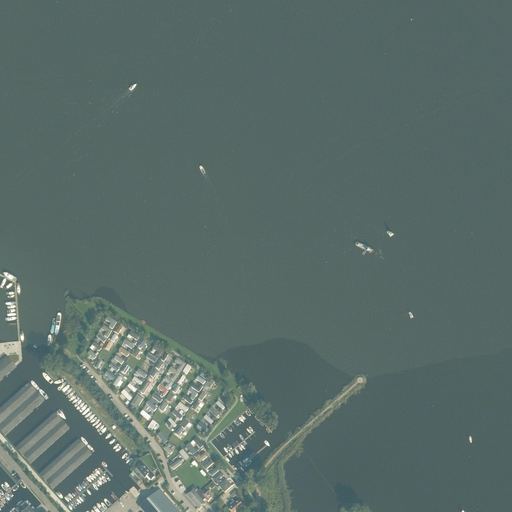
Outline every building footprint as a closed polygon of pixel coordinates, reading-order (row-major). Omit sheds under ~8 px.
[(111,324),(109,327),(112,329),(117,322),(107,316),(105,320),(111,324)] [(106,332),(104,336),(108,338),(112,330),(103,324),(103,325),(101,328),(106,332)] [(116,329),(114,332),(118,335),(123,327),(119,325),(118,325),(117,325),(115,328),(116,329)] [(140,337),(131,331),(128,335),(137,341),(140,337)] [(104,343),(106,340),(99,334),(96,337),(104,343)] [(141,349),(146,341),(142,339),(140,338),(137,343),(138,344),(137,346),(141,349)] [(132,349),(134,346),(125,339),(123,343),(132,349)] [(94,342),(92,345),(99,352),(101,349),(94,342)] [(158,359),(163,351),(155,345),(152,349),(157,352),(155,356),(154,357),(158,359)] [(127,357),(130,353),(121,347),(118,351),(127,357)] [(136,358),(141,351),(137,348),(136,350),(134,349),(133,351),(132,351),(130,354),(136,358)] [(97,356),(90,351),(87,353),(94,359),(97,356)] [(164,362),(169,354),(165,351),(164,353),(163,353),(161,356),(162,357),(161,360),(164,362)] [(0,381),(16,367),(15,366),(6,356),(0,361),(0,381)] [(121,365),(124,362),(116,356),(114,359),(121,365)] [(179,365),(176,370),(180,373),(186,364),(177,357),(174,361),(179,365)] [(159,370),(164,363),(160,360),(155,367),(159,370)] [(142,364),(150,370),(152,367),(144,361),(142,364)] [(117,372),(120,369),(111,363),(109,366),(117,372)] [(191,367),(187,365),(183,372),(186,374),(191,367)] [(153,378),(158,371),(155,369),(155,368),(153,367),(149,373),(151,374),(149,376),(153,378)] [(173,374),(170,379),(174,382),(180,373),(171,367),(168,371),(173,374)] [(139,368),(136,372),(145,378),(147,375),(139,368)] [(112,381),(115,378),(107,371),(105,374),(112,381)] [(116,387),(122,378),(119,376),(113,384),(116,387)] [(167,384),(165,387),(168,390),(174,383),(165,376),(162,380),(167,384)] [(140,385),(142,382),(135,377),(133,379),(140,385)] [(198,377),(196,380),(203,385),(206,382),(198,377)] [(210,379),(203,388),(207,391),(209,388),(210,389),(215,382),(212,379),(211,380),(210,379)] [(151,383),(147,380),(139,391),(143,394),(151,383)] [(193,383),(190,387),(199,393),(203,386),(200,383),(198,386),(193,383)] [(0,429),(5,435),(44,401),(28,384),(0,409),(0,429)] [(137,390),(130,384),(127,387),(134,392),(137,390)] [(169,391),(160,384),(157,388),(163,392),(160,396),(162,398),(163,396),(164,396),(169,391)] [(198,393),(190,388),(188,391),(192,394),(191,395),(192,396),(190,398),(193,400),(198,393)] [(222,393),(226,398),(222,402),(226,405),(227,406),(234,399),(233,398),(226,390),(222,393)] [(203,392),(198,399),(202,401),(207,394),(203,392)] [(154,393),(152,396),(160,403),(163,399),(154,393)] [(143,398),(137,394),(130,405),(136,409),(143,398)] [(191,406),(193,402),(185,396),(182,399),(191,406)] [(163,412),(168,404),(166,403),(167,402),(164,400),(159,409),(160,409),(160,410),(163,412)] [(149,401),(145,404),(154,412),(157,409),(156,408),(158,407),(156,405),(155,406),(149,401)] [(193,404),(191,407),(193,408),(192,409),(195,411),(201,403),(198,401),(195,405),(193,404)] [(216,404),(219,407),(216,410),(220,414),(223,411),(222,410),(225,408),(218,401),(216,404)] [(189,409),(180,402),(177,406),(186,412),(189,409)] [(216,418),(219,415),(212,407),(209,410),(216,418)] [(180,421),(183,418),(175,411),(172,414),(180,421)] [(148,422),(151,418),(143,412),(140,415),(148,422)] [(55,413),(24,440),(16,448),(30,464),(69,429),(55,413)] [(206,415),(203,418),(211,425),(213,422),(206,415)] [(157,424),(159,420),(154,418),(150,427),(154,429),(157,424)] [(176,425),(170,418),(168,420),(168,421),(165,423),(169,427),(171,425),(174,427),(175,428),(176,427),(175,426),(176,425)] [(191,425),(186,421),(181,427),(184,429),(186,426),(189,428),(191,425)] [(200,423),(198,426),(205,433),(202,436),(204,438),(209,431),(200,423)] [(179,437),(184,431),(180,428),(175,435),(179,437)] [(204,445),(197,438),(193,441),(200,449),(204,445)] [(79,440),(78,440),(39,475),(52,489),(91,454),(79,440)] [(169,443),(163,448),(170,455),(173,451),(171,449),(173,447),(169,443)] [(189,459),(183,451),(179,454),(186,462),(189,459)] [(194,456),(200,463),(208,456),(205,452),(201,456),(199,454),(198,455),(197,454),(194,456)] [(182,464),(179,460),(170,466),(173,470),(182,464)] [(205,470),(214,463),(211,460),(203,466),(205,470)] [(151,480),(154,477),(142,463),(136,468),(145,478),(147,476),(151,480)] [(211,477),(219,471),(217,469),(209,475),(211,477)] [(224,475),(221,472),(213,479),(215,482),(217,485),(218,484),(219,486),(222,483),(220,482),(222,481),(220,479),(224,475)] [(224,493),(232,486),(227,480),(219,486),(224,493)] [(192,489),(186,495),(199,510),(205,504),(203,501),(205,499),(208,502),(209,501),(209,499),(211,498),(211,494),(210,492),(210,491),(208,489),(203,493),(200,489),(198,491),(195,487),(193,490),(192,489)] [(176,511),(158,491),(140,507),(144,511),(176,511)] [(233,502),(232,503),(239,511),(242,509),(241,509),(243,507),(238,501),(235,504),(233,502)] [(238,511),(239,511),(232,503),(230,504),(232,506),(229,509),(231,511),(238,511)]
